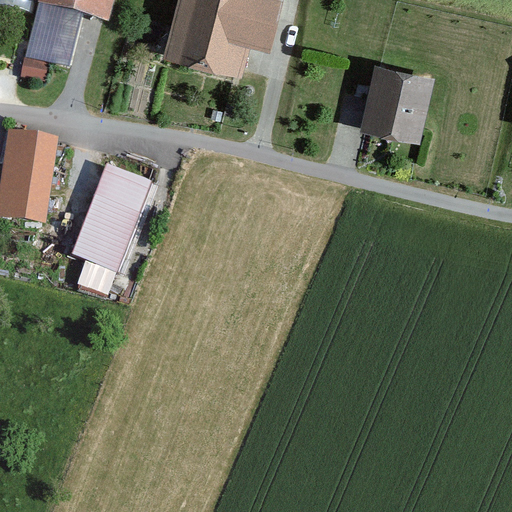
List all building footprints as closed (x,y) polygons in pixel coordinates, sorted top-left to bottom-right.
[(35,0),(0,0),(0,10),(31,18),(35,0)] [(125,0),(49,0),(47,9),(119,28),(125,0)] [(189,0),(177,57),(255,74),(261,47),(288,54),(301,0),(189,0)] [(24,83),(50,87),(53,65),(27,61),(24,83)] [(430,145),(445,78),(383,64),(368,131),(430,145)] [(66,138),(14,130),(0,221),(0,222),(52,231),(66,138)] [(80,261),(90,265),(81,289),(112,301),(121,277),(126,278),(160,186),(114,169),(80,261)]
